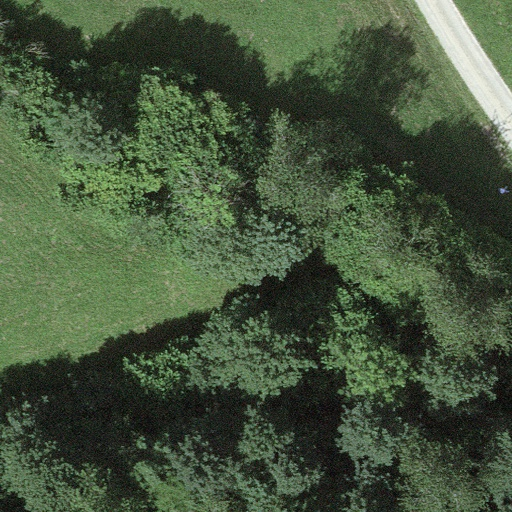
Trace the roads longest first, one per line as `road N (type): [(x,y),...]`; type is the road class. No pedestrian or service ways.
road 1 (track): [(0,470),(38,450),(218,394),(511,380)]
road 2 (track): [(427,0),(511,134)]
